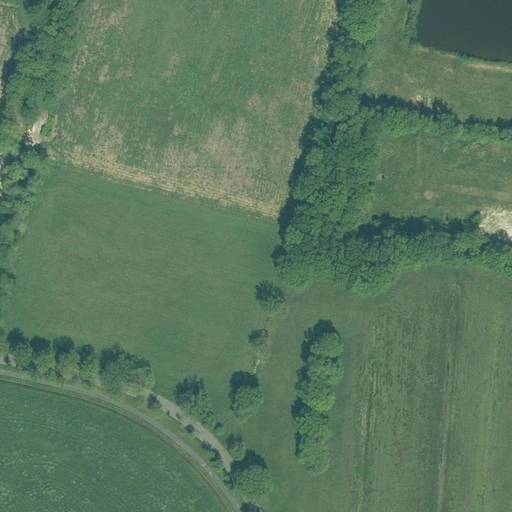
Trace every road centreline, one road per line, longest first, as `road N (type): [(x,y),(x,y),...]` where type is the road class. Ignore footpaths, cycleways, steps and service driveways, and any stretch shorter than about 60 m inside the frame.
road 1 (unclassified): [(0,358),(160,401),(226,461),(255,511)]
road 2 (track): [(0,179),(46,0)]
